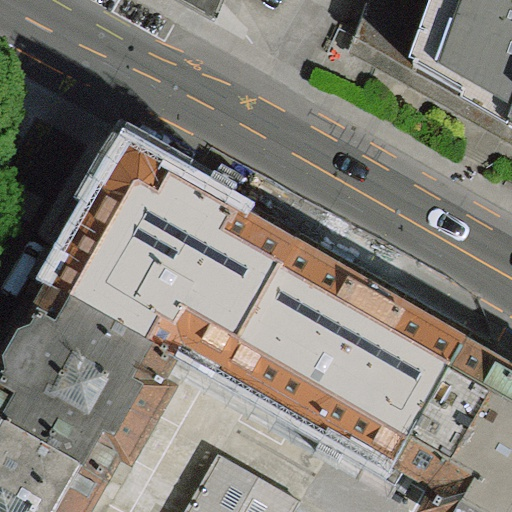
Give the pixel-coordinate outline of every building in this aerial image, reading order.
[(229,0),(171,0),(219,27),(229,2),(229,0)] [(372,0),(359,37),(413,71),(440,0),(372,0)] [(508,125),(511,114),(511,0),(440,0),(413,71),(508,125)] [(55,292),(167,356),(178,339),(187,336),(230,362),(293,253),(143,165),(122,172),(55,292)] [(464,350),(293,253),(230,362),(222,375),(251,391),(256,382),(369,445),(363,456),(394,474),(402,459),(464,350)] [(0,387),(0,421),(103,478),(118,453),(128,459),(167,391),(157,385),(170,358),(167,356),(55,292),(0,387)] [(511,511),(511,376),(464,350),(402,459),(437,480),(443,479),(446,472),(454,476),(433,511),(432,511),(511,511)] [(0,511),(83,511),(103,478),(0,421),(0,511)] [(298,511),(303,502),(222,455),(189,511),(298,511)]
